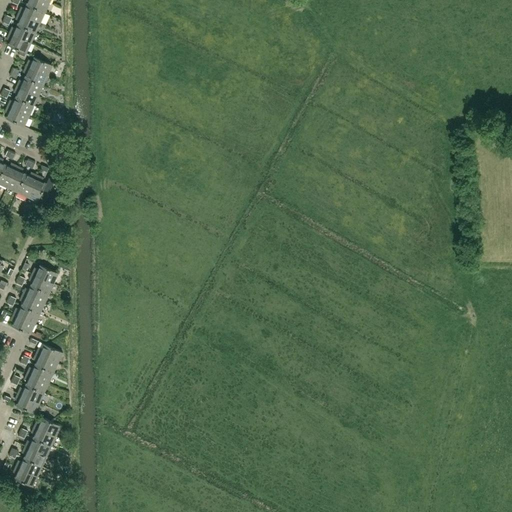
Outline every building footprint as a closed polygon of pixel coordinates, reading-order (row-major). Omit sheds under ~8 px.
[(44,13),(49,2),(44,0),(27,0),(28,0),(26,4),(44,13)] [(44,13),(26,4),(24,8),(21,6),(18,12),(40,22),(44,13)] [(35,33),(40,22),(18,12),(15,19),(19,20),(17,24),(35,33)] [(48,20),(48,28),(59,28),(59,20),(48,20)] [(35,33),(17,24),(15,28),(12,26),(9,33),(30,42),(35,33)] [(26,53),(30,42),(9,33),(6,39),(9,40),(7,45),(17,49),(19,50),(26,53)] [(47,75),(52,65),(34,56),(32,61),(28,59),(26,65),(47,75)] [(43,85),(47,75),(26,65),(23,72),(26,73),(24,77),(43,85)] [(38,96),(43,85),(24,77),(23,81),(19,79),(16,86),(38,96)] [(33,105),(38,96),(16,86),(13,92),(17,93),(15,97),(33,105)] [(29,116),(33,105),(15,97),(13,101),(10,99),(7,105),(29,116)] [(24,126),(29,116),(7,105),(4,112),(8,113),(5,118),(24,126)] [(0,184),(7,187),(17,165),(10,162),(9,165),(5,164),(0,175),(0,184)] [(17,192),(25,173),(21,171),(23,168),(17,165),(7,187),(17,192)] [(27,197),(37,175),(31,172),(29,175),(25,173),(17,192),(27,197)] [(37,202),(46,183),(41,180),(42,177),(37,175),(27,197),(37,202)] [(53,283),(58,272),(39,264),(37,268),(34,267),(31,273),(53,283)] [(48,293),(53,283),(31,273),(28,279),(32,280),(30,284),(48,293)] [(43,303),(48,293),(30,284),(28,288),(25,287),(22,293),(43,303)] [(39,313),(43,303),(22,293),(19,299),(22,300),(21,304),(39,313)] [(39,313),(21,304),(19,308),(15,307),(13,313),(34,323),(39,313)] [(29,333),(34,323),(13,313),(10,319),(13,320),(11,325),(29,333)] [(57,362),(62,351),(43,343),(41,347),(38,346),(35,352),(57,362)] [(53,372),(57,362),(35,352),(32,358),(36,360),(34,363),(53,372)] [(53,372),(34,363),(32,367),(29,366),(26,372),(48,382),(53,372)] [(43,392),(48,382),(26,372),(23,378),(26,380),(25,383),(43,392)] [(39,402),(43,392),(25,383),(23,387),(19,386),(17,392),(39,402)] [(34,413),(39,402),(17,392),(14,398),(17,400),(15,404),(28,410),(34,413)] [(55,435),(60,425),(41,416),(39,420),(36,419),(33,425),(55,435)] [(51,445),(55,435),(33,425),(31,431),(34,433),(32,437),(51,445)] [(46,455),(51,445),(32,437),(30,440),(27,439),(24,445),(46,455)] [(42,465),(46,455),(24,445),(22,451),(25,453),(23,457),(42,465)] [(42,465),(23,457),(21,460),(18,459),(15,465),(37,475),(42,465)] [(32,486),(37,475),(15,465),(12,471),(16,473),(14,477),(32,486)]
